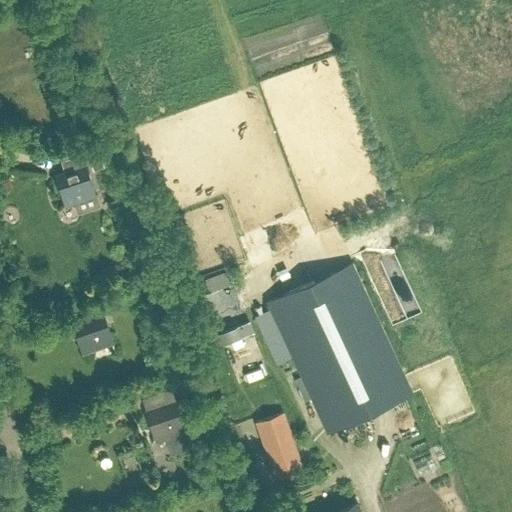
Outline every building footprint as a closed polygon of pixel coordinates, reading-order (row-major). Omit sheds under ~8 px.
[(66,86),(61,70),(45,75),(50,91),(66,86)] [(103,165),(98,153),(87,157),(92,170),(103,165)] [(94,195),(86,164),(56,172),(64,203),(94,195)] [(279,256),(271,243),(261,249),(268,262),(279,256)] [(411,390),(352,260),(265,300),(325,430),(411,390)] [(235,294),(219,297),(226,328),(241,325),(235,294)] [(114,345),(105,315),(75,324),(85,354),(114,345)] [(260,340),(233,352),(250,393),(277,382),(260,340)] [(190,444),(176,401),(146,411),(156,441),(164,438),(168,452),(190,444)] [(421,427),(408,409),(390,422),(403,440),(421,427)] [(304,466),(284,410),(256,420),(276,476),(304,466)] [(358,511),(353,501),(329,511),(358,511)]
